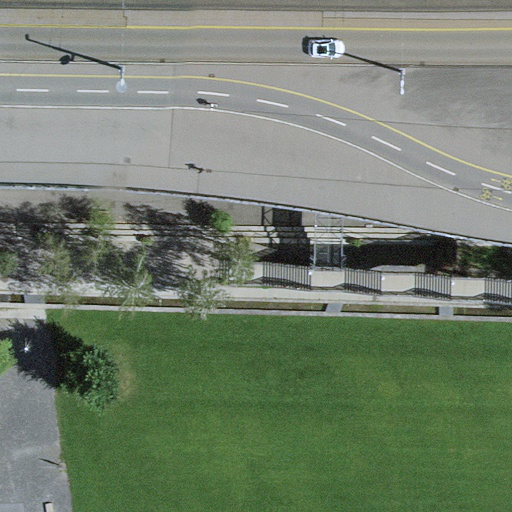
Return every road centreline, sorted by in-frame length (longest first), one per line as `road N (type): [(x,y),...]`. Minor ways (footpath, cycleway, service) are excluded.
road 1 (motorway): [(0,67),(357,134),(511,144)]
road 2 (primary): [(0,22),(511,32)]
road 3 (motorway): [(0,63),(511,60)]
